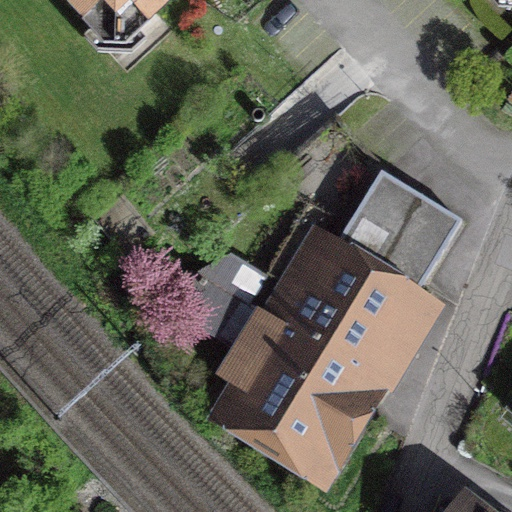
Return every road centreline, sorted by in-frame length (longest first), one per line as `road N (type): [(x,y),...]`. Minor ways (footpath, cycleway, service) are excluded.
road 1 (residential): [(399,511),(511,213)]
road 2 (residential): [(353,0),(511,191)]
